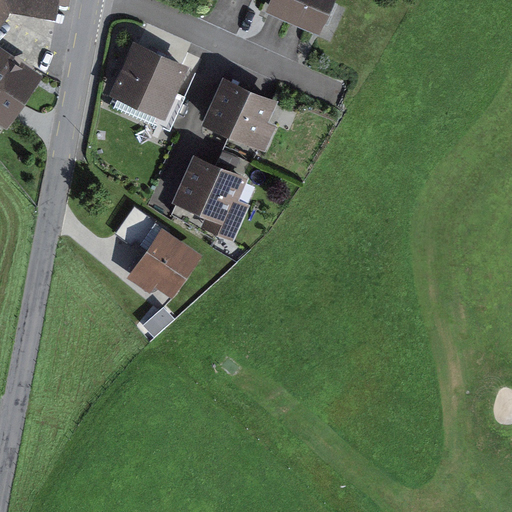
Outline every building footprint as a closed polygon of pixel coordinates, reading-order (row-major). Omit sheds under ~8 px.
[(0,0),(0,22),(14,4),(62,12),(64,0),(0,0)] [(335,0),(274,0),(325,23),(335,0)] [(167,115),(189,64),(137,41),(115,92),(167,115)] [(0,117),(7,123),(37,78),(0,53),(0,117)] [(275,93),(231,75),(211,121),(262,143),(272,119),(265,116),(275,93)] [(203,216),(235,230),(248,200),(240,196),(252,168),(248,166),(253,154),(227,143),(222,156),(202,147),(182,193),(208,204),(203,216)] [(161,272),(178,284),(203,250),(140,206),(108,250),(154,282),(161,272)] [(176,320),(165,307),(144,326),(156,339),(176,320)]
